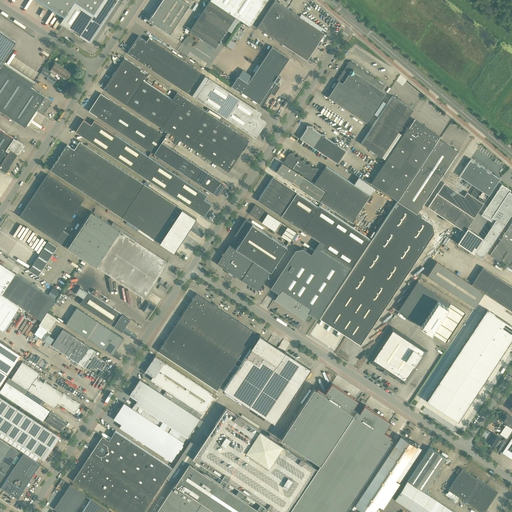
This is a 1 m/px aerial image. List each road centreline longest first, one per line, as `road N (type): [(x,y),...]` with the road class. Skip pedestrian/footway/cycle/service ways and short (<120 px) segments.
road 1 (unclassified): [(462,446),(191,268)]
road 2 (unclassified): [(191,268),(352,19)]
road 3 (unclassified): [(30,511),(191,268)]
road 4 (unknown): [(347,371),(441,232),(424,210),(447,173)]
road 5 (tertiary): [(511,154),(352,19)]
road 6 (unclassified): [(0,207),(90,66)]
